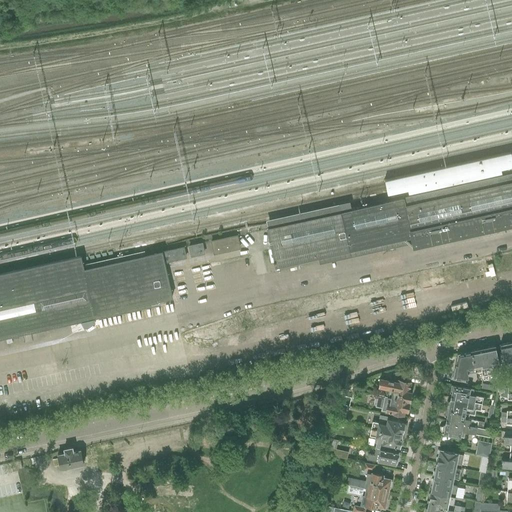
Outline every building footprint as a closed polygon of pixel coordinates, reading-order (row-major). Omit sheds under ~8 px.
[(511,154),(385,182),(386,186),(388,194),(401,191),(402,192),(408,190),(409,195),(502,174),(501,169),(511,166),(511,159),(511,158),(511,154)] [(403,199),(341,213),(349,250),(411,236),(413,246),(511,224),(511,181),(404,206),(403,199)] [(349,250),(341,213),(266,229),(274,266),(349,250)] [(211,241),(213,252),(237,247),(235,235),(211,241)] [(189,245),(191,255),(203,252),(201,243),(189,245)] [(185,257),(183,247),(82,269),(81,265),(80,257),(0,274),(0,334),(172,297),(165,262),(185,257)] [(511,341),(500,344),(494,345),(496,355),(497,360),(502,359),(503,362),(504,367),(506,370),(509,373),(511,373),(511,341)] [(494,345),(482,348),(488,378),(495,377),(493,369),(499,368),(494,345)] [(482,348),(471,350),(475,372),(481,371),(483,380),(488,378),(482,348)] [(457,353),(452,377),(454,378),(453,383),(457,384),(465,385),(466,380),(467,374),(475,372),(471,350),(457,353)] [(380,379),(378,386),(388,388),(386,396),(408,401),(407,401),(407,399),(409,399),(409,395),(409,394),(409,392),(409,393),(409,392),(407,391),(409,382),(408,382),(409,380),(404,379),(405,375),(404,374),(405,370),(394,372),(393,379),(395,379),(394,381),(380,379)] [(451,385),(449,392),(451,394),(450,397),(481,403),(482,397),(474,395),(474,391),(470,390),(470,388),(460,387),(451,385)] [(341,395),(339,404),(347,406),(349,406),(351,397),(341,395)] [(378,395),(375,406),(381,407),(381,410),(403,415),(404,410),(406,411),(406,410),(405,410),(405,409),(407,408),(408,404),(407,403),(407,402),(408,401),(386,396),(378,395)] [(447,401),(446,409),(468,413),(474,414),(475,409),(480,410),(481,403),(450,397),(450,400),(447,401)] [(339,404),(337,411),(345,413),(347,406),(339,404)] [(446,409),(444,416),(446,418),(445,421),(476,427),(478,421),(467,419),(468,413),(446,409)] [(378,423),(372,422),(370,428),(401,435),(404,422),(387,419),(388,417),(380,415),(378,423)] [(476,427),(445,421),(445,423),(442,425),(441,433),(463,437),(465,431),(489,436),(490,430),(476,427)] [(377,437),(375,448),(394,451),(395,446),(399,447),(401,435),(370,428),(369,435),(374,436),(377,437)] [(503,436),(502,443),(510,443),(509,452),(511,452),(511,432),(504,432),(504,436),(503,436)] [(476,449),(475,455),(481,456),(488,458),(489,451),(491,442),(478,440),(476,449)] [(57,454),(59,464),(60,469),(82,465),(80,450),(73,451),(72,447),(63,449),(64,453),(57,454)] [(328,447),(326,455),(346,459),(348,452),(328,447)] [(394,451),(375,448),(374,454),(367,453),(366,459),(395,465),(398,452),(394,451)] [(436,457),(435,460),(436,462),(436,463),(460,468),(461,465),(462,460),(463,454),(458,453),(449,451),(439,449),(438,456),(436,457)] [(511,452),(509,452),(509,460),(501,459),(500,467),(511,467),(511,452)] [(481,456),(479,465),(486,467),(488,458),(481,456)] [(363,463),(362,469),(373,471),(374,465),(365,463),(363,463)] [(436,463),(433,477),(452,481),(453,478),(458,479),(460,468),(436,463)] [(348,477),(346,484),(348,484),(386,493),(387,488),(390,489),(392,481),(389,480),(389,479),(382,478),(382,477),(381,477),(382,475),(372,473),(366,472),(364,480),(348,477)] [(433,477),(430,492),(454,497),(457,485),(452,484),(452,481),(433,477)] [(386,493),(347,485),(346,493),(361,496),(360,504),(364,505),(363,507),(365,507),(366,506),(375,508),(375,506),(376,506),(376,505),(383,507),(384,506),(387,506),(388,499),(385,498),(386,493)] [(429,499),(428,505),(452,510),(460,511),(461,506),(453,505),(454,497),(430,492),(430,493),(428,494),(428,497),(429,499)] [(481,502),(480,509),(491,510),(499,510),(499,504),(481,502)]
